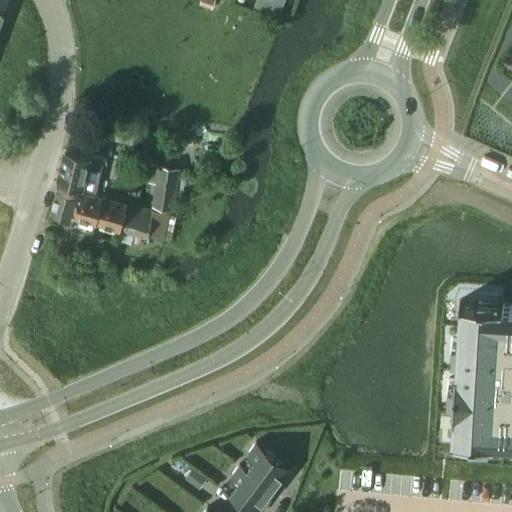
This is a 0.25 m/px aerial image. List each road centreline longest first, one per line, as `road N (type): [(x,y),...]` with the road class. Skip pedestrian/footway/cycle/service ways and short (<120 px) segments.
road 1 (tertiary): [(0,444),(52,432),(255,342),(309,279),(352,180)]
road 2 (tertiary): [(318,164),(286,256),(232,320),(0,419)]
road 3 (unclassified): [(0,300),(33,195),(58,64),(59,23),(46,0)]
road 4 (tertiary): [(358,68),(326,78),(306,103),(302,135),(318,164)]
